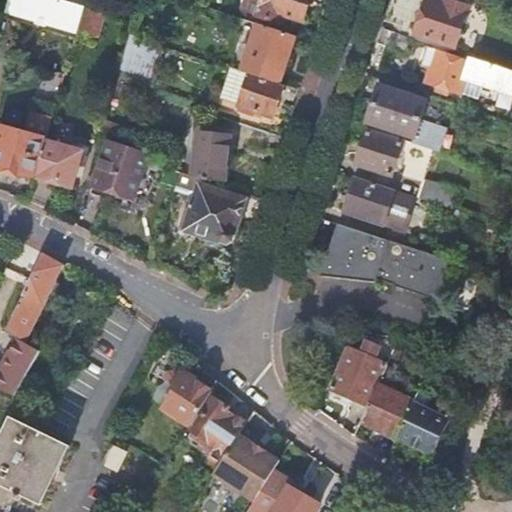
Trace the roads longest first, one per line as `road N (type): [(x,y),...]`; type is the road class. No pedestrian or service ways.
road 1 (residential): [(354,0),(225,357)]
road 2 (residential): [(225,357),(112,271),(0,213)]
road 3 (residential): [(424,511),(225,357)]
